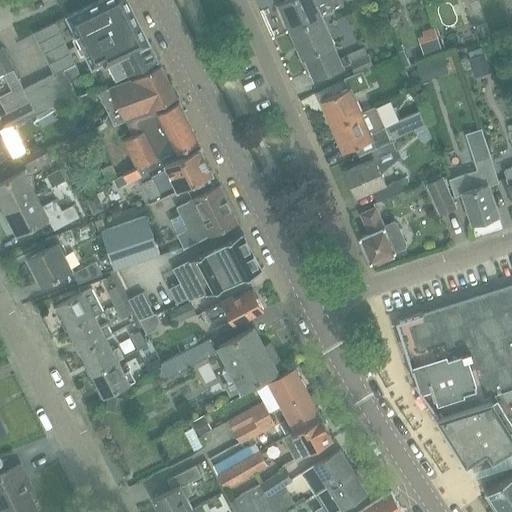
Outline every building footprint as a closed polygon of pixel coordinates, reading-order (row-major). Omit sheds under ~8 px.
[(134,12),(127,0),(101,0),(81,10),(68,16),(93,65),(104,60),(105,64),(149,42),(137,20),(131,23),(127,15),(134,12)] [(290,31),(323,17),(345,7),(342,0),(288,0),(278,4),(290,31)] [(323,17),(290,31),(302,58),(304,58),(314,81),(343,68),(332,44),(334,43),(323,17)] [(33,33),(38,43),(60,33),(55,22),(33,33)] [(38,43),(43,54),(65,43),(60,33),(38,43)] [(158,61),(149,42),(105,64),(106,65),(107,65),(116,81),(128,75),(128,76),(158,61)] [(43,54),(48,64),(70,53),(65,43),(43,54)] [(0,48),(0,74),(12,68),(1,48),(0,48)] [(347,56),(355,74),(362,70),(372,65),(364,48),(347,56)] [(48,64),(53,73),(63,69),(75,63),(70,53),(48,64)] [(161,66),(143,75),(134,79),(98,92),(114,124),(148,113),(177,98),(161,66)] [(0,100),(6,113),(7,112),(29,101),(21,85),(13,69),(4,74),(11,90),(0,95),(0,100)] [(53,73),(43,79),(57,104),(77,97),(63,69),(53,73)] [(321,101),(332,126),(362,113),(353,94),(369,87),(362,70),(355,74),(344,78),(348,89),(321,101)] [(33,84),(46,108),(57,104),(43,79),(33,84)] [(46,108),(33,84),(23,89),(35,112),(46,108)] [(7,112),(6,113),(1,115),(8,129),(36,114),(29,101),(7,112)] [(122,139),(136,167),(154,158),(155,161),(176,151),(178,153),(179,152),(199,143),(195,136),(191,127),(179,102),(159,112),(158,110),(126,120),(133,134),(122,139)] [(362,113),(332,126),(343,152),(355,146),(359,155),(392,140),(427,124),(421,111),(385,127),(376,107),(362,113)] [(478,170),(450,179),(455,196),(463,193),(467,205),(473,224),(498,216),(492,197),(488,185),(498,182),(490,156),(481,128),(466,133),(475,161),(478,170)] [(0,133),(0,157),(10,153),(0,133)] [(399,156),(392,140),(359,155),(363,163),(346,171),(357,195),(386,182),(381,171),(399,156)] [(154,158),(136,167),(122,173),(127,184),(136,180),(148,204),(213,173),(200,147),(181,156),(179,152),(178,153),(176,151),(155,161),(154,158)] [(23,160),(27,168),(49,158),(44,149),(23,160)] [(46,174),(52,186),(65,179),(59,168),(46,174)] [(0,182),(0,201),(4,210),(36,194),(24,170),(0,182)] [(409,188),(405,177),(373,192),(378,202),(409,188)] [(428,185),(441,214),(455,207),(442,178),(428,185)] [(119,188),(124,199),(140,192),(135,181),(119,188)] [(178,233),(185,248),(207,237),(238,222),(220,185),(177,206),(181,214),(169,220),(177,234),(178,233)] [(36,194),(4,210),(17,234),(48,218),(54,230),(79,217),(73,204),(62,210),(56,198),(42,205),(36,194)] [(370,261),(370,262),(372,262),(372,261),(394,252),(396,251),(404,247),(405,244),(397,224),(393,222),(385,226),(376,207),(361,214),(369,233),(361,237),(361,236),(359,237),(360,239),(360,238),(370,261)] [(102,232),(115,270),(160,254),(148,217),(102,232)] [(180,282),(169,288),(177,304),(188,298),(190,301),(207,294),(262,270),(243,232),(189,260),(173,268),(180,282)] [(67,253),(57,234),(46,238),(50,247),(29,258),(42,285),(72,269),(64,254),(67,253)] [(72,273),(78,284),(102,275),(94,262),(72,273)] [(107,290),(114,304),(123,300),(116,285),(107,290)] [(423,312),(396,320),(397,322),(402,340),(406,353),(411,368),(413,367),(472,349),(474,354),(466,357),(474,382),(476,381),(478,387),(439,400),(438,396),(435,397),(432,385),(419,389),(422,393),(430,404),(438,415),(439,415),(438,416),(467,406),(492,399),(511,430),(511,286),(429,314),(428,314),(424,315),(423,313),(423,312)] [(56,306),(68,328),(95,314),(103,310),(91,288),(56,306)] [(233,296),(215,305),(205,310),(211,321),(227,312),(234,326),(264,310),(253,289),(234,299),(233,296)] [(143,291),(128,299),(139,320),(155,315),(143,291)] [(123,300),(114,304),(121,319),(131,314),(123,300)] [(191,302),(169,312),(174,323),(196,313),(191,302)] [(80,351),(107,337),(112,334),(107,324),(101,327),(95,314),(68,328),(80,351)] [(139,320),(147,334),(157,329),(160,320),(157,314),(155,315),(139,320)] [(275,356),(270,359),(253,327),(221,345),(238,377),(233,380),(239,392),(245,389),(277,372),(277,371),(282,368),(275,356)] [(131,336),(138,350),(147,346),(139,331),(131,336)] [(80,351),(91,373),(119,359),(123,356),(119,348),(114,350),(107,337),(80,351)] [(162,363),(170,377),(217,352),(209,339),(162,363)] [(413,367),(411,368),(413,372),(414,372),(417,381),(414,382),(419,389),(432,385),(435,397),(438,396),(439,400),(478,387),(476,381),(474,382),(466,357),(474,354),(472,349),(413,367)] [(119,359),(91,373),(103,397),(135,380),(130,370),(126,372),(119,359)] [(268,382),(255,388),(263,402),(269,413),(281,407),(308,392),(295,367),(277,376),(268,382)] [(281,422),(288,435),(322,417),(308,392),(281,407),(287,418),(281,422)] [(467,406),(438,416),(467,462),(488,449),(493,458),(511,445),(511,430),(492,399),(467,406)] [(228,420),(235,433),(270,414),(263,402),(248,410),(228,420)] [(235,433),(241,443),(261,432),(275,424),(270,414),(235,433)] [(322,417),(288,435),(284,437),(291,451),(299,446),(303,454),(333,438),(322,417)] [(302,473),(316,494),(354,470),(340,448),(302,473)] [(218,476),(226,491),(268,467),(260,452),(218,476)] [(20,465),(2,474),(0,474),(0,511),(32,511),(37,509),(22,480),(26,478),(20,465)] [(153,499),(159,511),(186,511),(192,509),(186,497),(192,495),(186,485),(201,477),(195,466),(168,480),(172,489),(153,499)] [(232,502),(237,511),(273,511),(270,506),(274,504),(269,496),(292,481),(284,470),(262,485),(232,502)] [(354,470),(316,494),(327,511),(335,511),(368,491),(361,480),(363,478),(357,470),(354,470)] [(511,511),(511,476),(486,493),(498,511),(511,511)] [(403,511),(391,492),(359,511),(403,511)]
